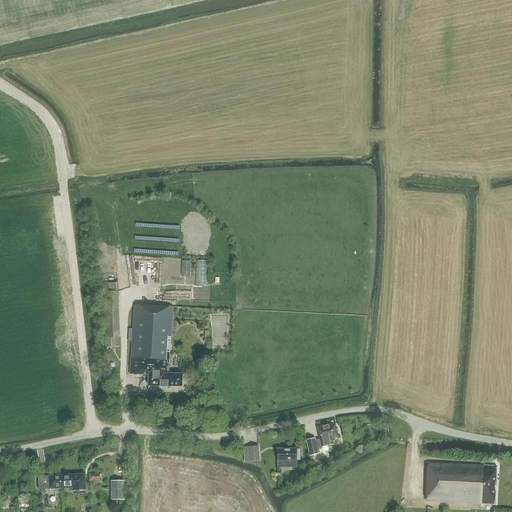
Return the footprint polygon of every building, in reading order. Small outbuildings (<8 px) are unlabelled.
[(207,285),(208,261),(195,260),(194,285),(207,285)] [(181,261),(181,277),(190,277),(191,261),(181,261)] [(120,325),(120,284),(105,284),(106,325),(120,325)] [(169,374),(169,364),(173,307),(134,305),(130,374),(129,374),(129,375),(148,375),(148,386),(160,386),(160,387),(167,387),(167,386),(182,387),(182,374),(169,374)] [(338,437),(335,424),(317,428),(320,440),(315,441),(317,450),(320,449),(321,447),(333,445),(331,438),(338,437)] [(387,430),(383,431),(382,425),(378,426),(379,434),(387,433),(387,430)] [(310,456),(318,454),(317,450),(315,441),(315,438),(306,440),(310,456)] [(258,446),(249,446),(243,447),(244,461),(250,461),(259,461),(258,446)] [(277,450),(277,461),(277,467),(296,467),(296,463),(299,463),(299,460),(300,460),(300,449),(277,450)] [(494,504),(497,466),(476,466),(428,463),(425,501),(473,503),(494,504)] [(314,475),(322,473),(320,465),(312,467),(314,475)] [(303,470),(304,474),(307,475),(310,475),(312,472),(312,469),(309,467),(305,467),(303,470)] [(85,491),(85,474),(37,476),(37,490),(70,489),(70,490),(72,490),(72,491),(85,491)] [(99,485),(99,474),(89,474),(89,481),(93,481),(93,485),(99,485)] [(110,500),(119,500),(119,507),(124,507),(124,481),(110,481),(110,500)] [(24,511),(27,511),(26,497),(18,497),(19,507),(23,507),(24,511)]
